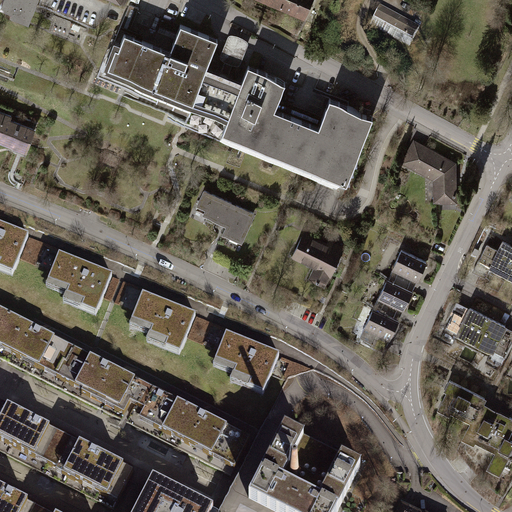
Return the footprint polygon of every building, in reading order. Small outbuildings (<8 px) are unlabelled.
[(36,0),(2,0),(0,5),(0,8),(10,12),(8,16),(27,24),(36,0)] [(260,0),(304,19),(312,0),(260,0)] [(139,9),(129,4),(119,29),(129,33),(139,9)] [(420,27),(381,7),(371,27),(410,47),(420,27)] [(185,123),(220,137),(241,82),(206,68),(217,41),(179,26),(168,53),(122,36),(118,45),(110,41),(96,77),(189,114),(185,123)] [(234,29),(224,56),(241,62),(251,35),(234,29)] [(247,68),(241,82),(220,137),(328,179),(344,185),(371,118),(328,101),(321,120),(277,103),(285,83),(247,68)] [(12,116),(0,111),(0,142),(26,153),(35,129),(10,119),(12,116)] [(457,163),(415,141),(402,165),(431,180),(432,204),(458,202),(457,163)] [(256,213),(204,188),(193,211),(225,226),(221,235),(241,244),(256,213)] [(29,237),(0,225),(0,270),(13,276),(29,237)] [(344,249),(303,230),(297,244),(295,243),(289,257),(313,268),(307,280),(325,289),(344,249)] [(488,268),(508,279),(511,270),(511,244),(503,240),(499,248),(488,243),(474,270),(485,275),(488,268)] [(427,262),(402,250),(392,271),(400,274),(396,283),(407,288),(411,279),(417,282),(427,262)] [(112,277),(59,255),(47,287),(66,295),(63,302),(97,316),(112,277)] [(396,283),(388,279),(378,300),(387,304),(383,312),(394,317),(398,309),(404,312),(414,291),(407,288),(396,283)] [(196,316),(143,295),(130,327),(150,335),(147,342),(180,355),(196,316)] [(444,328),(475,344),(489,317),(470,307),(469,308),(458,302),(444,328)] [(383,312),(374,308),(358,341),(374,349),(380,336),(390,341),(400,320),(394,317),(383,312)] [(71,348),(0,312),(0,349),(55,378),(71,348)] [(489,317),(475,344),(508,362),(511,354),(511,330),(508,328),(508,327),(489,317)] [(280,356),(227,335),(214,367),(234,375),(231,382),(264,395),(280,356)] [(140,384),(71,348),(55,378),(83,392),(82,394),(124,416),(130,404),(140,384)] [(486,471),(499,478),(508,460),(511,461),(511,417),(486,404),(488,400),(449,380),(443,391),(446,393),(438,409),(469,425),(461,441),(493,457),(486,471)] [(143,385),(140,384),(130,404),(133,405),(145,411),(140,421),(163,433),(178,403),(143,385)] [(250,440),(178,403),(163,433),(234,469),(250,440)] [(59,434),(0,404),(0,440),(44,463),(59,434)] [(249,498),(276,511),(337,511),(360,467),(340,457),(303,438),(284,429),(249,498)] [(133,472),(59,434),(44,463),(57,470),(56,472),(117,503),(133,472)] [(212,511),(213,511),(155,481),(137,511),(212,511)] [(36,511),(38,508),(0,489),(0,511),(36,511)]
